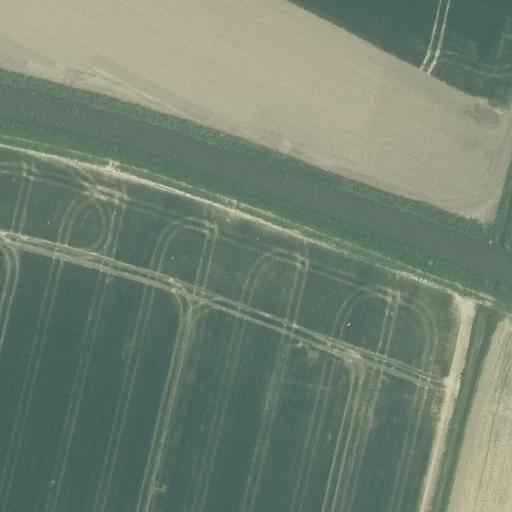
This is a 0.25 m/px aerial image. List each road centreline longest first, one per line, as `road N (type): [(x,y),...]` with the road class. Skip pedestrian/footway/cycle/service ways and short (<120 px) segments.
road 1 (track): [(0,62),(206,118),(490,222),(511,130)]
road 2 (track): [(511,309),(269,216),(0,137)]
road 3 (track): [(477,295),(427,511)]
road 4 (track): [(499,304),(451,511)]
